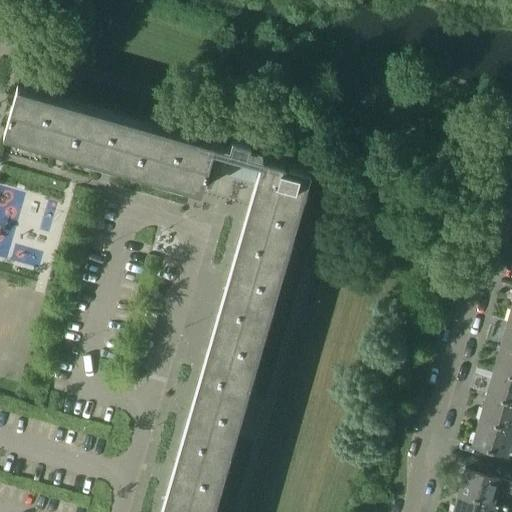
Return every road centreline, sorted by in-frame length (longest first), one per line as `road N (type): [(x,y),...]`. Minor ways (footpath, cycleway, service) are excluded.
road 1 (residential): [(408,511),(511,164)]
road 2 (residential): [(121,511),(200,227)]
